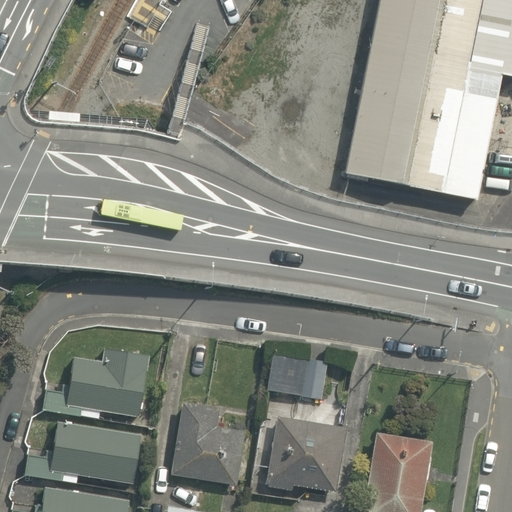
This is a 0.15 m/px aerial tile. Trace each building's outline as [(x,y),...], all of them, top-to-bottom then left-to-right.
[(511,0),(376,0),(344,174),(474,201),(498,76),(511,78),(511,0)] [(98,411),(136,417),(147,355),(102,348),(99,361),(70,356),(65,385),(59,384),(58,392),(43,389),(39,409),(78,416),(78,415),(96,419),(98,411)] [(263,369),(259,393),(317,400),(322,364),(300,362),(299,374),(263,369)] [(217,407),(180,401),(167,475),(234,485),(243,430),(222,427),(223,418),(215,416),(217,407)] [(343,427),(275,415),(263,485),(290,490),(291,485),(332,492),(343,427)] [(139,435),(54,421),(49,451),(42,450),(41,457),(26,454),(22,475),(75,484),(77,475),(131,484),(139,435)] [(416,511),(424,437),(367,432),(359,511),(416,511)] [(124,511),(126,501),(41,486),(38,506),(31,505),(30,511),(26,511),(10,509),(9,511),(124,511)] [(248,511),(252,496),(223,490),(219,511),(223,511),(248,511)]
